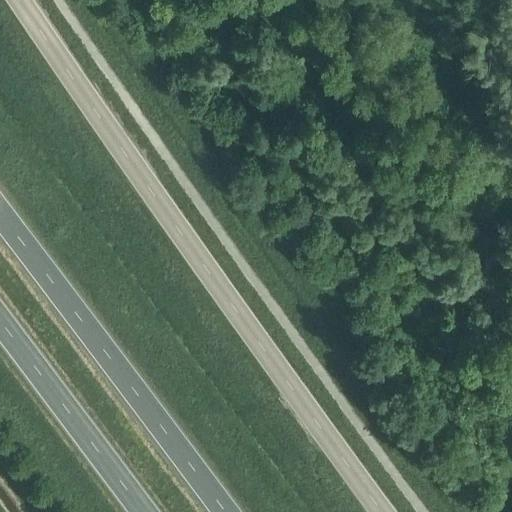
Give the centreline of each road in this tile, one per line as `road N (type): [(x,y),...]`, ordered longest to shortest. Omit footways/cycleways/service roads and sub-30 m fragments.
road 1 (secondary): [(384,511),(19,0)]
road 2 (trunk): [(222,511),(0,217)]
road 3 (trunk): [(0,323),(141,511)]
